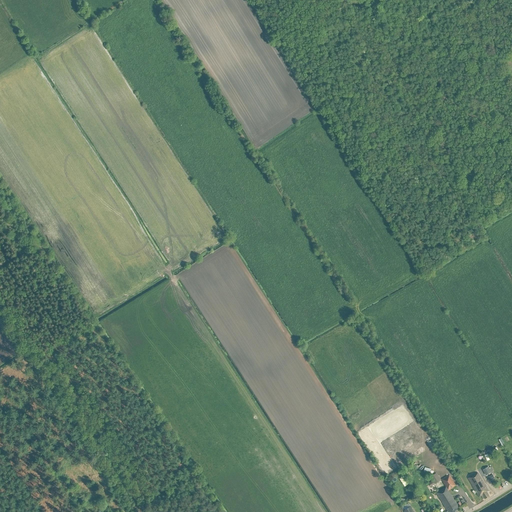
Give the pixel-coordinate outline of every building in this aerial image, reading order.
[(418,459),(413,461),(415,468),(421,465),(418,459)] [(486,475),(491,472),(488,467),(483,470),(486,475)] [(490,496),(487,491),(489,490),(478,472),(468,478),(479,497),(482,495),(484,498),(485,498),(486,499),(490,496)] [(435,484),(441,480),(437,473),(431,476),(435,484)] [(455,511),(459,508),(448,490),(456,486),(449,474),(441,479),(446,487),(436,493),(448,511),(446,511),(455,511)]
